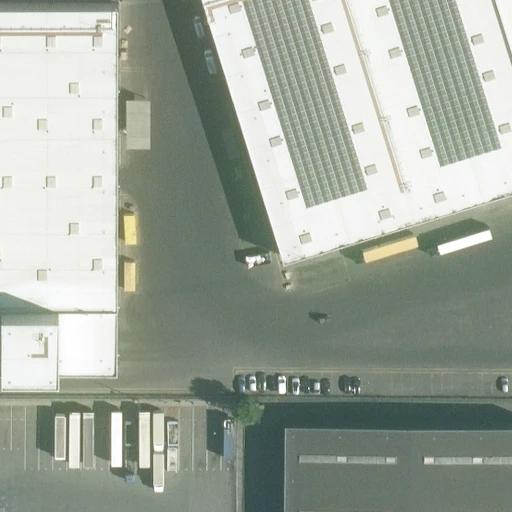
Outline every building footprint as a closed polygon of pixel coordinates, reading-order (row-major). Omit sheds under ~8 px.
[(511,185),(511,0),(203,0),(283,256),(511,185)] [(0,367),(116,368),(117,3),(0,2),(0,367)] [(128,139),(152,139),(151,91),(127,91),(128,139)] [(260,422),(259,402),(247,402),(248,423),(260,422)] [(511,511),(511,421),(284,420),(283,511),(511,511)]
